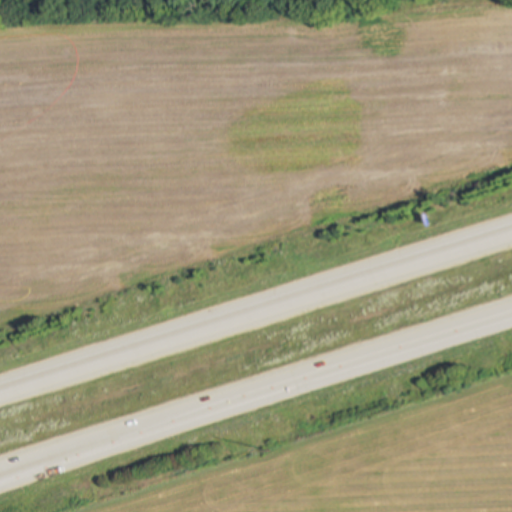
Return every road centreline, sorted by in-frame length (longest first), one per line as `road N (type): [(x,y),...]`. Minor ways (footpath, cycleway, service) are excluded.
road 1 (motorway): [(511,237),(0,394)]
road 2 (motorway): [(0,480),(305,386)]
road 3 (motorway): [(305,386),(511,320)]
